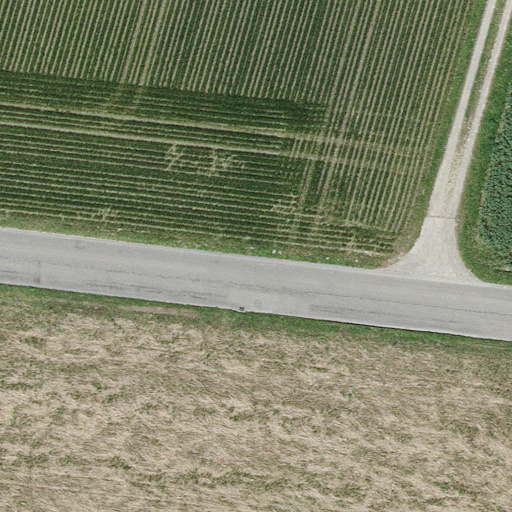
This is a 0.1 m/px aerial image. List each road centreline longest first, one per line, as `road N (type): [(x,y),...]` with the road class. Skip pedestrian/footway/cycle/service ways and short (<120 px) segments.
road 1 (unclassified): [(511,306),(0,251)]
road 2 (track): [(412,296),(496,0)]
